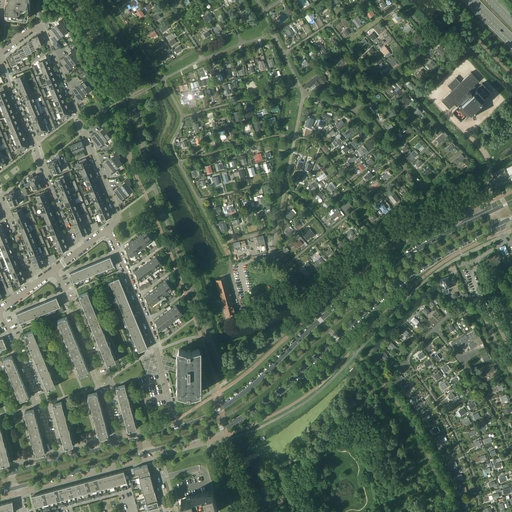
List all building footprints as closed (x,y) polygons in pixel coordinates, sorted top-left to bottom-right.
[(29,8),(29,0),(8,0),(7,6),(6,6),(6,11),(7,12),(7,17),(18,18),(28,19),(30,8),(29,8)] [(309,4),(306,0),(304,0),(299,4),(302,9),(309,4)] [(286,19),(283,15),(276,19),(279,23),(286,19)] [(60,23),(54,27),(61,36),(67,31),(63,26),(65,25),(62,19),(59,21),(60,23)] [(56,40),(61,36),(54,27),(48,32),(52,37),(51,38),(53,44),(57,42),(56,40)] [(32,38),(32,40),(32,39),(36,47),(41,45),(38,36),(32,38)] [(32,39),(32,40),(29,41),(27,42),(27,43),(28,43),(31,51),(37,49),(36,47),(32,39)] [(28,43),(27,43),(24,44),(22,46),(22,47),(23,47),(26,55),(32,52),(31,51),(28,43)] [(389,52),(385,46),(380,49),(385,55),(389,52)] [(23,47),(22,47),(19,48),(17,49),(18,51),(18,50),(21,58),(27,56),(26,55),(23,47)] [(72,52),(66,56),(73,65),(79,60),(75,55),(77,54),(74,48),(71,50),(72,52)] [(21,58),(18,50),(18,51),(12,53),(13,54),(16,62),(17,62),(22,60),(21,58)] [(13,54),(10,56),(7,57),(11,66),(17,63),(17,62),(16,62),(13,54)] [(47,59),(45,55),(38,60),(41,68),(49,64),(48,62),(49,62),(48,60),(47,59)] [(67,69),(73,65),(66,56),(60,61),(64,66),(62,67),(65,73),(69,71),(67,69)] [(338,66),(344,61),(341,57),(334,62),(338,66)] [(49,64),(41,68),(43,73),(52,70),(51,67),(50,65),(49,64)] [(52,70),(43,73),(46,79),(54,76),(53,73),(52,71),(52,70)] [(23,72),(15,75),(16,78),(17,79),(16,79),(17,81),(18,84),(27,80),(23,72)] [(452,90),(441,100),(449,109),(454,104),(457,107),(458,106),(467,115),(471,111),(473,117),(476,116),(475,114),(474,109),(484,99),(475,89),(476,88),(473,86),(479,81),(471,72),(460,82),(455,78),(447,85),(452,90)] [(324,83),(327,81),(325,79),(326,78),(324,75),(323,76),(320,73),(305,84),(309,88),(314,84),(321,92),(327,86),(324,83)] [(54,76),(46,79),(48,85),(56,81),(55,78),(55,76),(54,77),(54,76)] [(84,81),(78,85),(85,94),(91,89),(87,84),(89,83),(86,77),(83,79),(84,81)] [(27,80),(18,84),(19,85),(18,85),(19,87),(20,87),(21,89),(29,86),(27,80)] [(56,81),(48,85),(50,90),(59,87),(57,84),(58,84),(57,82),(56,81)] [(79,98),(85,94),(78,85),(72,90),(76,95),(74,96),(77,102),(81,100),(79,98)] [(29,86),(21,89),(21,90),(22,92),(23,95),(31,91),(29,86)] [(59,87),(50,90),(53,96),(61,92),(60,90),(60,89),(59,88),(59,87)] [(31,91),(23,95),(23,96),(24,98),(25,100),(34,97),(31,91)] [(61,92),(53,96),(55,101),(63,98),(62,95),(62,93),(61,93),(61,92)] [(7,97),(0,99),(0,103),(1,106),(9,102),(8,99),(8,97),(7,98),(7,97)] [(34,97),(25,100),(26,101),(25,101),(26,103),(28,106),(36,102),(34,97)] [(406,97),(401,102),(406,107),(408,105),(411,102),(406,97)] [(63,98),(55,101),(57,107),(65,103),(64,101),(65,101),(64,99),(63,98)] [(9,102),(1,106),(3,111),(12,108),(10,105),(11,105),(10,103),(9,102)] [(36,102),(28,106),(28,107),(28,109),(29,109),(30,111),(38,108),(36,102)] [(65,103),(57,107),(60,113),(68,109),(67,106),(67,104),(66,104),(66,103),(65,103)] [(12,108),(3,111),(6,117),(14,113),(13,111),(13,110),(12,109),(12,108)] [(40,114),(40,112),(38,108),(30,111),(30,112),(30,113),(31,114),(32,117),(40,114)] [(68,116),(71,115),(69,112),(70,112),(69,110),(68,109),(60,113),(63,121),(67,119),(68,118),(69,117),(68,116)] [(14,113),(6,117),(8,122),(16,119),(15,116),(15,114),(14,114),(14,113)] [(40,114),(32,117),(32,118),(33,120),(34,122),(34,123),(43,119),(40,114)] [(16,119),(8,122),(10,128),(18,124),(17,122),(18,121),(17,120),(16,119)] [(43,119),(34,123),(34,122),(34,123),(34,124),(35,126),(36,129),(45,125),(43,119)] [(18,124),(10,128),(12,133),(21,130),(20,127),(19,125),(18,124)] [(103,128),(98,133),(105,141),(110,137),(107,132),(108,131),(106,124),(102,127),(103,128)] [(48,133),(45,125),(36,129),(37,129),(36,129),(37,131),(39,134),(41,133),(41,135),(43,134),(43,135),(44,134),(44,136),(48,133)] [(21,130),(12,133),(15,139),(23,136),(23,135),(22,133),(21,131),(21,130)] [(99,146),(105,141),(98,133),(92,137),(96,142),(94,143),(97,150),(100,147),(99,146)] [(23,136),(15,139),(17,145),(26,141),(25,138),(24,136),(23,135),(23,136)] [(26,141),(17,145),(21,154),(24,151),(26,150),(25,150),(26,149),(26,148),(28,147),(27,144),(26,142),(26,141)] [(84,148),(81,141),(70,145),(72,152),(84,148)] [(114,155),(109,160),(116,168),(121,164),(118,159),(119,157),(117,151),(113,154),(114,155)] [(49,163),(51,168),(59,165),(57,159),(56,159),(55,157),(51,160),(52,161),(49,163)] [(77,161),(81,170),(89,166),(85,158),(77,161)] [(110,172),(116,168),(109,160),(103,164),(107,169),(105,170),(108,177),(111,174),(110,172)] [(59,165),(51,168),(54,176),(58,174),(57,172),(62,171),(59,165)] [(89,166),(81,170),(83,175),(91,172),(89,166)] [(426,176),(432,170),(429,167),(423,173),(426,176)] [(91,172),(83,175),(85,181),(94,177),(91,172)] [(29,178),(29,179),(30,182),(31,184),(39,181),(37,175),(33,177),(32,174),(28,177),(29,178)] [(55,178),(58,185),(66,182),(64,176),(60,178),(59,177),(55,178)] [(94,177),(85,181),(88,186),(96,183),(94,177)] [(125,182),(120,186),(127,195),(132,190),(129,186),(130,184),(128,178),(124,180),(125,182)] [(42,188),(39,181),(31,184),(33,190),(38,189),(38,190),(42,188)] [(66,182),(58,185),(60,191),(66,189),(69,188),(66,182)] [(310,190),(317,185),(314,182),(308,187),(310,190)] [(96,183),(88,186),(90,192),(98,189),(96,183)] [(121,199),(127,195),(120,186),(114,191),(118,196),(116,197),(119,203),(122,201),(121,199)] [(66,189),(60,191),(63,197),(71,193),(69,188),(66,189)] [(6,195),(8,201),(17,197),(14,191),(13,189),(9,192),(10,193),(6,195)] [(98,189),(90,192),(92,197),(100,194),(98,189)] [(39,193),(40,194),(36,196),(38,202),(46,198),(43,191),(39,193)] [(71,193),(63,197),(65,202),(73,199),(71,193)] [(100,194),(92,197),(94,203),(103,200),(100,194)] [(17,197),(8,201),(11,208),(15,206),(15,205),(19,203),(17,197)] [(49,204),(46,198),(38,202),(40,207),(49,204)] [(73,199),(65,202),(67,208),(75,204),(73,199)] [(103,200),(94,203),(97,209),(105,205),(103,200)] [(51,210),(49,204),(40,207),(43,213),(51,210)] [(75,204),(67,208),(69,213),(78,210),(75,204)] [(105,205),(97,209),(99,214),(108,211),(105,205)] [(12,210),(15,218),(24,214),(21,208),(17,210),(17,209),(12,210)] [(51,210),(43,213),(45,219),(53,215),(51,210)] [(78,210),(69,213),(72,219),(80,215),(78,210)] [(108,211),(99,214),(103,223),(106,220),(108,219),(107,219),(108,219),(108,217),(110,216),(108,211)] [(24,214),(15,218),(18,223),(26,220),(24,214)] [(53,215),(45,219),(47,224),(56,221),(53,215)] [(80,215),(72,219),(74,224),(82,221),(80,215)] [(26,220),(18,223),(20,229),(28,225),(26,220)] [(58,226),(56,221),(47,224),(50,230),(58,226)] [(74,224),(73,224),(76,230),(85,227),(82,221),(74,224)] [(28,225),(20,229),(22,234),(31,231),(28,225)] [(58,226),(50,230),(52,235),(60,232),(58,226)] [(88,234),(85,227),(76,230),(78,236),(80,235),(81,236),(82,236),(84,236),(84,237),(88,234)] [(344,233),(347,236),(345,238),(349,242),(357,235),(350,228),(344,233)] [(148,230),(141,235),(148,244),(152,241),(149,237),(151,235),(148,230)] [(31,231),(22,234),(25,240),(33,236),(31,231)] [(60,232),(52,235),(54,241),(62,237),(60,232)] [(141,235),(137,238),(143,247),(148,244),(141,235)] [(265,244),(263,235),(256,237),(258,246),(265,244)] [(8,242),(6,236),(0,238),(0,244),(0,245),(8,242)] [(33,236),(25,240),(27,245),(35,242),(33,236)] [(62,237),(54,241),(56,246),(65,243),(63,237),(62,237)] [(137,238),(133,241),(139,250),(143,247),(137,238)] [(133,241),(129,244),(135,253),(139,250),(133,241)] [(8,242),(0,245),(2,251),(11,247),(8,242)] [(35,242),(27,245),(29,251),(37,248),(35,242)] [(65,243),(56,246),(60,255),(65,252),(65,251),(66,251),(65,249),(68,249),(65,243)] [(129,244),(125,248),(126,250),(125,251),(126,252),(126,253),(128,259),(135,253),(129,244)] [(11,247),(2,251),(5,256),(13,253),(11,247)] [(29,251),(31,256),(31,257),(40,253),(37,248),(29,251)] [(13,253),(5,256),(7,262),(15,258),(13,253)] [(31,257),(31,256),(33,262),(42,259),(40,253),(31,257)] [(158,254),(151,260),(158,269),(162,265),(159,261),(161,260),(158,254)] [(110,256),(100,261),(104,270),(114,266),(110,256)] [(15,258),(7,262),(9,267),(18,264),(15,258)] [(45,267),(42,259),(33,262),(36,268),(38,267),(38,268),(40,268),(41,268),(41,269),(45,267)] [(151,260),(147,263),(154,272),(158,269),(151,260)] [(100,261),(90,265),(94,274),(104,270),(100,261)] [(147,263),(143,266),(149,275),(154,272),(147,263)] [(18,264),(9,267),(12,273),(20,270),(20,269),(18,264)] [(90,265),(80,269),(84,278),(94,274),(90,265)] [(143,266),(139,269),(145,278),(149,275),(143,266)] [(20,270),(12,273),(14,278),(23,275),(20,269),(20,270)] [(70,273),(73,282),(84,278),(80,269),(70,273)] [(139,269),(135,272),(136,274),(135,275),(136,276),(136,278),(138,283),(145,278),(139,269)] [(23,275),(14,278),(18,288),(22,284),(23,283),(23,282),(25,281),(23,275)] [(456,283),(453,276),(449,278),(449,276),(440,279),(443,289),(441,289),(443,294),(448,292),(447,289),(453,287),(452,284),(456,283)] [(235,316),(234,312),(232,305),(234,305),(226,277),(215,280),(223,307),(222,309),(222,311),(224,312),(225,312),(226,318),(230,317),(231,317),(235,316)] [(119,278),(109,282),(114,292),(123,288),(119,278)] [(168,278),(161,284),(168,293),(172,290),(169,285),(171,284),(168,278)] [(161,284),(157,287),(164,296),(168,293),(161,284)] [(157,287),(153,290),(160,299),(164,296),(157,287)] [(123,288),(114,292),(118,302),(127,298),(123,288)] [(153,290),(149,293),(155,302),(160,299),(153,290)] [(79,295),(82,302),(86,300),(87,301),(90,300),(87,292),(79,295)] [(149,293),(145,297),(146,299),(145,300),(146,301),(146,302),(148,308),(155,302),(149,293)] [(56,297),(46,301),(50,311),(60,306),(56,297)] [(127,298),(118,302),(122,312),(131,308),(127,298)] [(86,300),(82,302),(85,309),(93,306),(90,300),(87,301),(86,300)] [(46,301),(36,305),(40,315),(50,311),(46,301)] [(179,303),(171,308),(178,317),(182,314),(179,310),(181,308),(179,303)] [(36,305),(26,309),(30,319),(40,315),(36,305)] [(93,306),(85,309),(87,316),(92,314),(92,315),(96,314),(93,306)] [(131,308),(122,312),(126,322),(135,318),(131,308)] [(171,308),(167,312),(174,320),(178,317),(171,308)] [(26,309),(16,314),(20,323),(30,319),(26,309)] [(167,312),(163,315),(170,324),(174,320),(167,312)] [(92,314),(87,316),(90,323),(99,320),(96,314),(92,315),(92,314)] [(163,315),(159,318),(165,327),(170,324),(163,315)] [(58,320),(59,323),(60,326),(63,325),(64,326),(69,324),(66,317),(58,320)] [(411,321),(415,325),(419,321),(414,317),(411,321)] [(135,318),(126,322),(130,332),(139,328),(135,318)] [(159,318),(155,321),(156,323),(155,324),(156,325),(156,326),(158,332),(165,327),(159,318)] [(99,320),(90,323),(93,330),(98,328),(98,329),(102,328),(99,320)] [(63,325),(60,326),(63,334),(72,331),(69,324),(64,326),(63,325)] [(470,341),(467,336),(470,334),(473,341),(474,341),(476,346),(480,344),(483,343),(475,327),(464,333),(465,335),(451,343),(455,350),(470,341)] [(98,328),(93,330),(96,337),(104,334),(102,328),(98,329),(98,328)] [(139,328),(130,332),(134,342),(143,338),(139,328)] [(401,332),(405,336),(409,332),(404,328),(401,332)] [(24,334),(27,341),(32,339),(33,340),(36,338),(33,330),(24,334)] [(72,331),(63,334),(66,340),(69,338),(70,340),(75,337),(72,331)] [(104,334),(96,337),(99,344),(103,342),(104,343),(108,341),(104,334)] [(69,338),(66,340),(69,348),(78,345),(75,337),(70,340),(69,338)] [(32,339),(27,341),(30,348),(38,344),(36,338),(33,340),(32,339)] [(143,338),(134,342),(138,352),(143,350),(148,348),(143,338)] [(103,342),(99,344),(102,351),(110,348),(108,341),(104,343),(103,342)] [(392,350),(394,352),(397,348),(396,347),(396,346),(392,342),(388,346),(392,350)] [(38,344),(30,348),(33,355),(38,353),(38,354),(42,352),(38,344)] [(78,345),(69,348),(71,354),(75,352),(75,354),(80,352),(78,345)] [(110,348),(102,351),(104,358),(109,356),(110,357),(113,355),(110,348)] [(176,360),(179,360),(177,365),(179,366),(177,371),(179,371),(177,376),(179,376),(178,381),(179,382),(177,387),(179,387),(178,392),(186,394),(187,394),(187,396),(190,396),(190,394),(192,394),(200,392),(199,387),(201,387),(199,382),(200,381),(199,376),(201,376),(199,371),(200,371),(199,366),(200,365),(199,360),(202,360),(199,349),(191,351),(190,351),(190,350),(188,350),(187,350),(187,351),(186,351),(179,349),(176,360)] [(388,357),(387,356),(387,355),(388,355),(383,351),(383,352),(379,355),(384,359),(386,360),(388,357)] [(38,353),(33,355),(36,362),(44,358),(42,352),(38,354),(38,353)] [(75,352),(71,354),(75,362),(83,358),(80,352),(75,354),(75,352)] [(3,359),(4,362),(6,365),(9,363),(10,364),(14,362),(11,355),(3,359)] [(109,356),(104,358),(107,365),(116,361),(113,355),(110,357),(109,356)] [(44,358),(36,362),(39,369),(44,367),(44,368),(47,366),(44,358)] [(83,358),(75,362),(77,368),(81,366),(81,367),(86,365),(83,358)] [(14,362),(10,364),(9,363),(6,365),(9,373),(17,369),(14,362)] [(81,366),(77,368),(80,376),(89,372),(86,365),(81,367),(81,366)] [(44,367),(39,369),(41,375),(50,372),(47,366),(44,368),(44,367)] [(17,369),(9,373),(11,378),(15,377),(15,378),(20,376),(17,369)] [(50,372),(41,375),(44,383),(49,381),(50,382),(53,380),(50,372)] [(15,377),(11,378),(14,386),(23,383),(20,376),(15,378),(15,377)] [(451,385),(458,380),(455,377),(448,382),(451,385)] [(49,381),(44,383),(47,389),(56,386),(53,380),(50,382),(49,381)] [(23,383),(14,386),(17,392),(21,391),(21,392),(26,390),(23,383)] [(116,387),(118,394),(123,393),(123,394),(127,393),(125,385),(116,387)] [(21,391),(17,392),(20,401),(29,397),(26,390),(21,392),(21,391)] [(88,395),(89,398),(89,401),(93,400),(93,401),(98,400),(96,392),(88,395)] [(123,393),(118,394),(120,402),(129,399),(127,393),(123,394),(123,393)] [(129,399),(120,402),(122,409),(127,408),(127,409),(131,408),(129,399)] [(93,400),(89,401),(92,409),(100,407),(98,400),(93,401),(93,400)] [(53,404),(54,409),(55,411),(59,410),(59,411),(64,410),(61,402),(53,404)] [(100,407),(92,409),(93,415),(97,414),(97,416),(102,414),(100,407)] [(127,408),(122,409),(124,416),(133,414),(131,408),(127,409),(127,408)] [(24,412),(25,415),(26,418),(30,417),(30,418),(35,417),(33,409),(24,412)] [(59,410),(55,411),(57,419),(65,416),(64,410),(59,411),(59,410)] [(102,414),(97,416),(97,414),(93,415),(96,424),(104,421),(102,414)] [(133,414),(124,416),(126,423),(131,422),(131,423),(135,422),(133,414)] [(65,416),(57,419),(59,426),(63,425),(63,426),(68,425),(65,416)] [(35,417),(30,418),(30,417),(26,418),(28,426),(37,424),(35,417)] [(470,422),(468,417),(463,420),(462,421),(464,425),(465,424),(466,425),(470,422)] [(104,421),(96,424),(97,430),(101,429),(101,430),(106,429),(104,421)] [(131,422),(126,423),(128,431),(136,428),(135,422),(131,423),(131,422)] [(37,424),(28,426),(30,432),(34,431),(34,433),(39,432),(37,424)] [(63,425),(59,426),(61,433),(69,431),(68,425),(63,426),(63,425)] [(439,431),(437,427),(430,431),(432,435),(439,431)] [(101,429),(97,430),(100,438),(108,436),(106,429),(101,430),(101,429)] [(39,432),(34,433),(34,431),(30,432),(32,441),(41,439),(39,432)] [(69,431),(61,433),(62,441),(67,439),(67,441),(71,439),(69,431)] [(41,439),(32,441),(34,447),(38,446),(38,447),(43,446),(41,439)] [(67,439),(62,441),(64,448),(73,446),(71,439),(67,441),(67,439)] [(43,446),(38,447),(38,446),(34,447),(36,455),(45,453),(43,446)] [(6,448),(0,449),(0,457),(4,457),(4,458),(8,457),(6,448)] [(4,457),(0,457),(0,461),(1,465),(10,463),(8,457),(4,458),(4,457)] [(146,464),(130,469),(132,474),(135,474),(138,473),(149,470),(147,464),(146,464)] [(150,475),(149,470),(138,473),(139,478),(150,475)] [(123,471),(119,472),(122,483),(122,485),(127,484),(124,474),(123,471)] [(139,478),(136,479),(138,484),(151,480),(150,475),(139,478)] [(97,478),(93,479),(96,493),(101,491),(100,489),(97,478)] [(93,479),(88,480),(91,491),(92,494),(96,493),(93,479)] [(151,480),(138,484),(139,489),(142,488),(153,485),(151,480)] [(84,481),(80,483),(82,494),(83,496),(88,495),(87,492),(84,481)] [(154,491),(153,485),(142,488),(143,494),(154,491)] [(216,511),(218,511),(213,490),(181,499),(184,511),(216,511)] [(36,494),(31,496),(35,509),(40,508),(39,505),(36,494)] [(157,501),(156,495),(145,498),(146,504),(157,501)] [(146,504),(144,505),(145,510),(159,507),(157,501),(146,504)]
